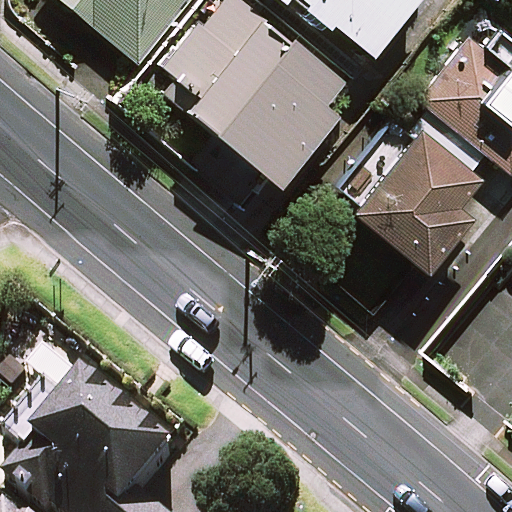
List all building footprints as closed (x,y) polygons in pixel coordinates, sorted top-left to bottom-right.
[(180,0),(61,0),(132,58),(180,0)] [(175,96),(269,174),(328,104),(317,94),(333,75),(243,0),(211,0),(159,63),(185,85),(175,96)] [(396,0),(305,0),(362,44),(396,0)] [(387,112),(324,184),(411,260),(457,207),(444,196),(481,153),(502,171),(511,160),(511,55),(508,52),(511,47),(511,32),(489,13),(416,95),(426,104),(405,128),(387,112)] [(71,402),(50,385),(8,437),(27,452),(5,479),(44,511),(48,511),(52,508),(57,511),(161,511),(141,496),(177,452),(89,380),(71,402)] [(18,511),(6,502),(0,510),(0,511),(18,511)]
